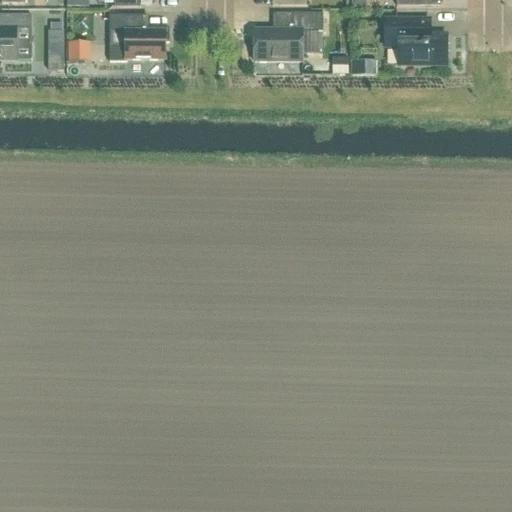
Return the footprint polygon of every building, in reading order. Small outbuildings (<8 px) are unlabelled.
[(30,0),(31,12),(54,11),(53,0),(30,0)] [(69,0),(69,9),(84,10),(84,0),(69,0)] [(113,0),(114,11),(140,11),(140,0),(113,0)] [(279,0),(279,10),(306,10),(306,0),(279,0)] [(365,11),(364,0),(351,0),(352,11),(365,11)] [(396,0),(396,10),(420,10),(420,0),(396,0)] [(0,32),(0,64),(15,64),(31,64),(31,32),(31,18),(3,18),(3,32),(0,32)] [(322,35),(322,18),(293,18),(293,34),(254,34),(254,49),(252,51),(252,59),(254,61),(254,66),(302,66),(302,35),(322,35)] [(141,31),(141,19),(109,19),(109,66),(125,66),(125,63),(165,63),(165,47),(169,47),(169,31),(141,31)] [(429,38),(429,24),(385,24),(385,50),(398,50),(398,69),(446,69),(446,38),(429,38)] [(50,34),(50,54),(66,54),(66,34),(50,34)] [(70,45),(70,65),(85,65),(85,45),(70,45)] [(332,61),(332,77),(348,77),(348,61),(332,61)]
